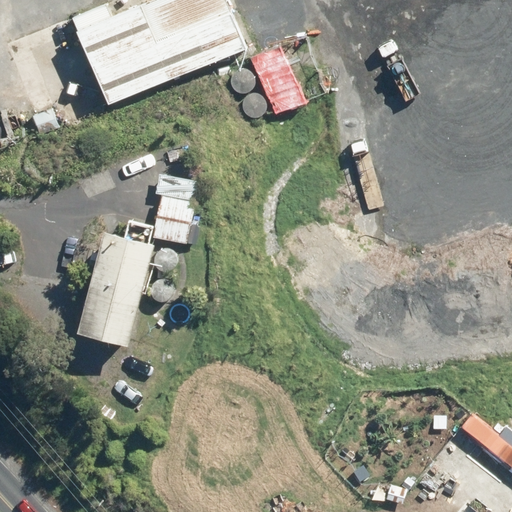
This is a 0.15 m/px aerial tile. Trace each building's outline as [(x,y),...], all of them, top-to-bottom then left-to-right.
[(109,106),(247,50),(227,0),(151,0),(112,16),(107,4),(74,18),(109,106)] [(448,152),(425,113),(392,132),(415,171),(448,152)] [(511,232),(511,138),(441,179),(477,246),(492,238),(494,242),(511,232)] [(187,244),(199,181),(159,174),(155,193),(161,194),(152,237),(187,244)] [(128,345),(155,243),(103,230),(76,331),(128,345)] [(102,410),(119,394),(108,384),(92,400),(102,410)]
